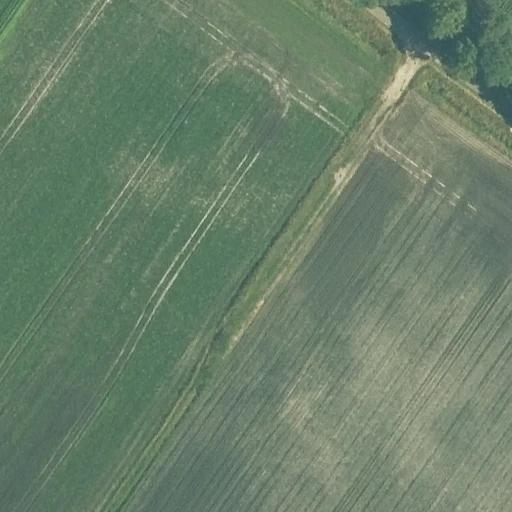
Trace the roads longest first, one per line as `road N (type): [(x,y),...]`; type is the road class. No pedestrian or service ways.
road 1 (track): [(101,511),(426,46)]
road 2 (unclassified): [(511,112),(362,0)]
